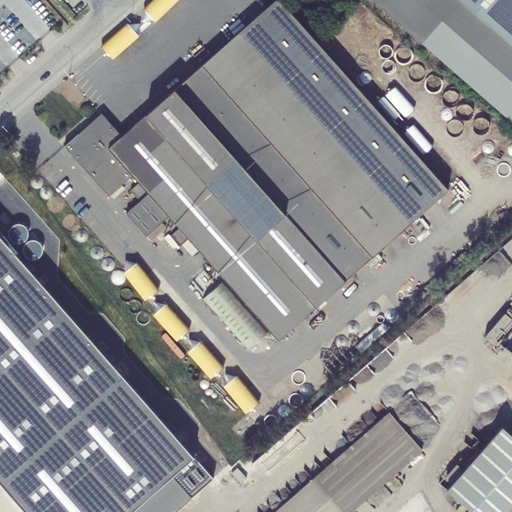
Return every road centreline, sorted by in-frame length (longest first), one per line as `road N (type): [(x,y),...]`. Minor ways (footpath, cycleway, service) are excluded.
road 1 (unknown): [(472,340),(405,364),(241,511)]
road 2 (unknown): [(443,511),(429,468),(473,412),(472,340)]
road 3 (tertiary): [(0,111),(125,0)]
